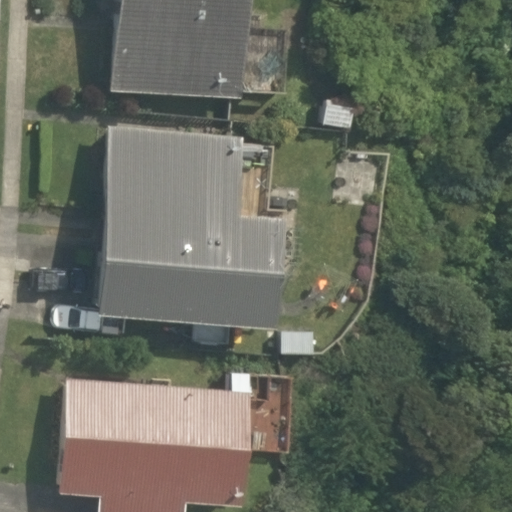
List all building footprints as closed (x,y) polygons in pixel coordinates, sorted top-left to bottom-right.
[(108,0),(104,91),(232,97),(236,0),(108,0)] [(317,102),(315,124),(337,127),(340,105),(317,102)] [(86,316),(261,330),(270,217),(225,214),(231,136),(101,126),(86,316)] [(274,354),(306,353),(306,332),(274,332),(274,354)] [(90,511),(174,511),(175,502),(235,505),(241,391),(249,391),(250,373),(224,372),(224,386),(61,376),(54,492),(92,495),(90,511)]
